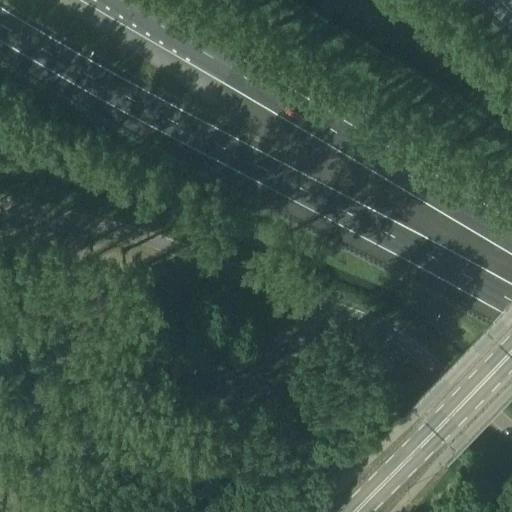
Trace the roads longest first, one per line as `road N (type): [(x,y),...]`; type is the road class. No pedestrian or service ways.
road 1 (motorway): [(0,27),(511,299)]
road 2 (motorway): [(120,0),(511,237)]
road 3 (tertiary): [(355,511),(511,347)]
